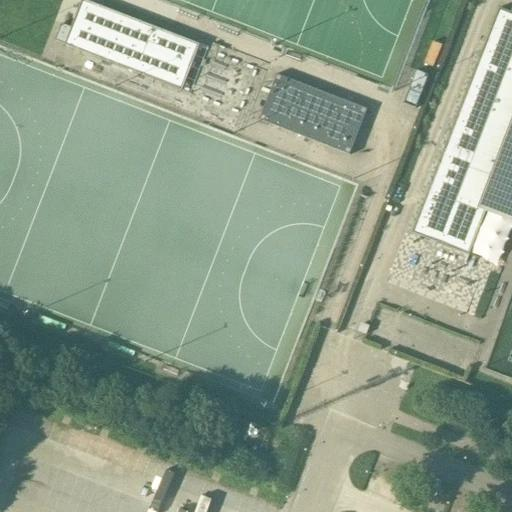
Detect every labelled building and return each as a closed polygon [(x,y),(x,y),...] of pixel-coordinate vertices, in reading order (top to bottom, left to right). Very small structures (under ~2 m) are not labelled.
[(83,0),(81,0),(64,46),(182,91),(200,45),(83,0)] [(511,143),(511,13),(510,13),(498,8),(412,233),(469,256),(487,209),(511,143)] [(228,109),(236,65),(200,59),(192,103),(228,109)] [(403,105),(415,110),(428,76),(416,71),(403,105)] [(367,111),(277,76),(259,121),(350,156),(367,111)] [(511,143),(487,209),(511,218),(511,143)]
